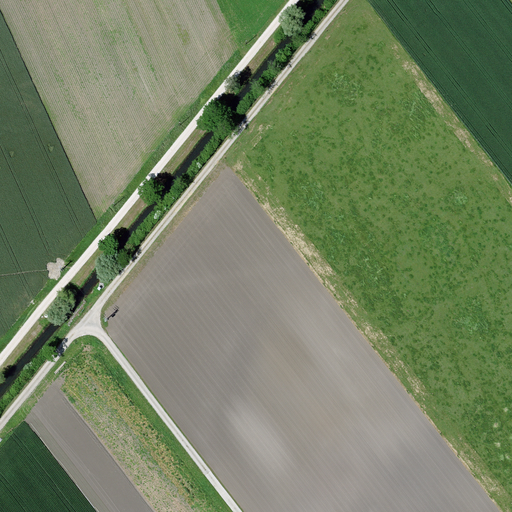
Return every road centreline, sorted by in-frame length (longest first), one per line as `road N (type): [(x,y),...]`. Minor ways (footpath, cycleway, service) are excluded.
road 1 (track): [(294,0),(0,360)]
road 2 (track): [(345,0),(87,316)]
road 3 (track): [(87,316),(235,511)]
road 4 (track): [(87,316),(0,422)]
